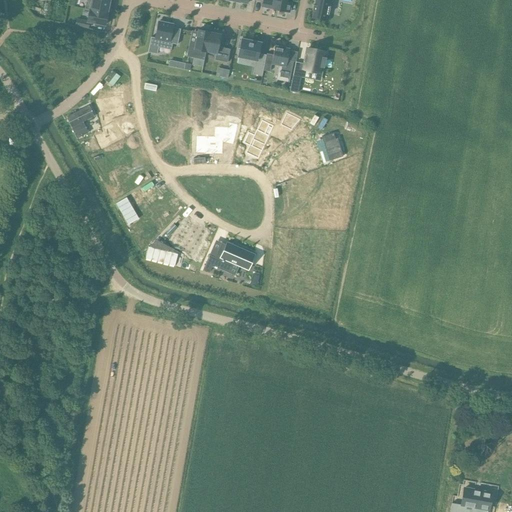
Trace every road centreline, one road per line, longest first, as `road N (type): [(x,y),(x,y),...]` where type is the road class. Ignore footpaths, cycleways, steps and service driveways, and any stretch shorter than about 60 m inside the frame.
road 1 (tertiary): [(511,396),(463,389),(127,290),(30,123)]
road 2 (residential): [(162,167),(247,171),(268,189),(263,241),(184,198)]
road 3 (residential): [(297,32),(141,0)]
road 4 (residential): [(112,48),(133,61),(143,132),(162,167)]
